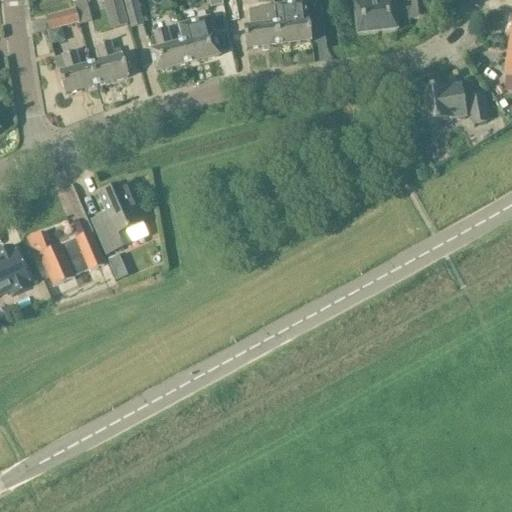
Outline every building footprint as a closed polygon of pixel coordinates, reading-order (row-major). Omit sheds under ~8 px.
[(127,26),(119,0),(116,0),(102,4),(110,30),(127,26)] [(144,26),(136,0),(129,0),(123,2),(130,29),(144,26)] [(168,0),(145,0),(150,14),(170,6),(168,0)] [(224,7),(222,0),(208,0),(210,9),(224,7)] [(407,23),(429,20),(426,0),(404,0),(405,2),(393,4),(392,0),(353,5),(357,38),(396,33),(395,22),(406,21),(407,23)] [(276,24),(279,47),(311,43),(306,4),(274,8),(276,24)] [(247,51),(279,47),(276,24),(274,8),(274,7),(263,8),(263,9),(249,11),(251,28),(244,29),(247,51)] [(78,25),(74,11),(46,18),(49,32),(78,25)] [(187,65),(218,57),(213,36),(212,36),(208,19),(181,26),(185,43),(181,44),(187,65)] [(187,65),(181,44),(171,47),(166,30),(153,33),(157,50),(150,52),(156,73),(187,65)] [(101,63),(91,66),(97,87),(128,78),(122,57),(120,49),(113,51),(110,42),(96,47),(101,63)] [(511,47),(507,47),(503,77),(511,78),(511,47)] [(97,87),(91,66),(81,69),(76,52),(54,59),(65,96),(97,87)] [(424,125),(466,118),(461,86),(444,89),(444,87),(418,91),(424,125)] [(486,124),(481,95),(468,98),(472,126),(486,124)] [(99,197),(107,214),(90,222),(106,258),(124,250),(119,237),(142,226),(125,186),(99,197)] [(40,234),(27,239),(34,260),(40,258),(54,290),(75,280),(74,278),(88,273),(89,274),(104,268),(90,235),(49,254),(40,234)] [(12,299),(30,291),(27,285),(30,284),(16,251),(13,253),(11,247),(0,251),(0,296),(10,293),(12,299)] [(119,257),(108,262),(116,282),(128,277),(119,257)]
